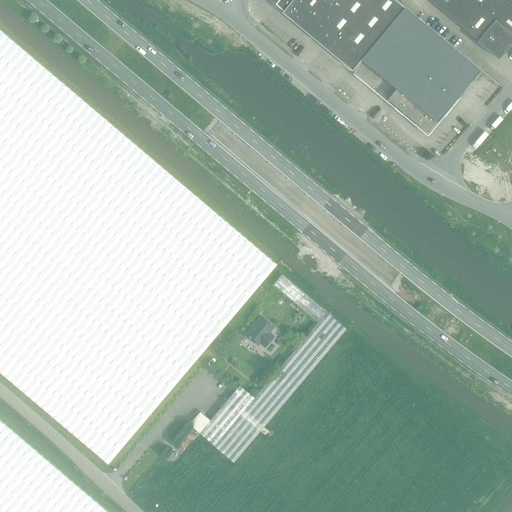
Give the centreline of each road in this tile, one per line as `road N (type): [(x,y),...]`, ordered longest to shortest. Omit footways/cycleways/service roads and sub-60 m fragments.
road 1 (primary): [(35,0),(286,212)]
road 2 (primary): [(286,212),(416,368),(511,445)]
road 3 (unclassified): [(431,182),(218,9)]
road 4 (primary): [(254,142),(84,0)]
road 5 (primary): [(511,361),(361,231)]
road 6 (primary): [(511,426),(420,348),(375,287)]
road 7 (primary): [(375,287),(254,142)]
road 8 (primary): [(511,334),(361,231)]
road 9 (unclassified): [(0,389),(135,511)]
road 10 (primary): [(361,231),(254,142)]
road 11 (unclassified): [(511,86),(431,182)]
